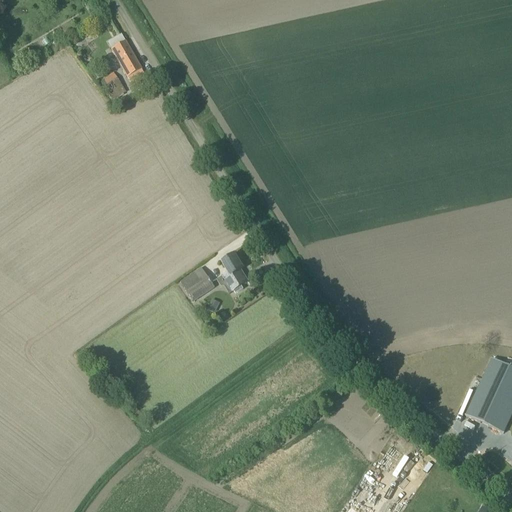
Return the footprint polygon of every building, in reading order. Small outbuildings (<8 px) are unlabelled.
[(111,50),(132,87),(146,79),(125,42),(111,50)] [(103,82),(107,88),(118,82),(113,73),(102,80),(103,82)] [(227,274),(222,277),(232,293),(234,292),(235,295),(243,290),(241,287),(248,283),(241,271),(243,269),(235,255),(221,263),(227,274)] [(202,269),(181,283),(194,302),(214,288),(202,269)] [(212,300),(207,310),(214,314),(220,303),(212,300)] [(511,409),(511,368),(491,359),(465,416),(501,433),(511,409)] [(484,503),(479,511),(492,511),(494,509),(484,503)]
